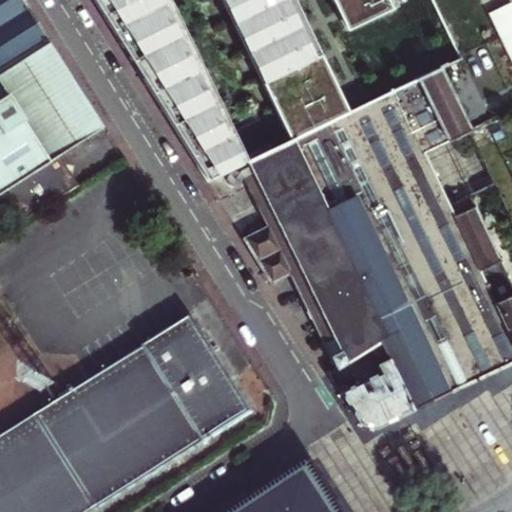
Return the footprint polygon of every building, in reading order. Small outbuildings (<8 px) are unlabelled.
[(0,0),(0,237),(3,235),(0,230),(0,193),(2,193),(22,223),(79,186),(59,155),(103,126),(49,40),(23,0),(0,0)] [(93,0),(115,35),(208,181),(239,168),(247,164),(168,0),(93,0)] [(294,0),(221,0),(291,143),(350,114),(294,0)] [(397,7),(393,0),(332,0),(347,31),(397,7)] [(511,362),(511,342),(485,286),(447,204),(494,184),(474,143),(469,133),(441,70),(350,114),(291,143),(247,164),(239,168),(268,227),(244,239),(272,282),(291,273),(298,286),(330,350),(340,369),(369,350),(379,344),(413,409),(470,382),(511,362)] [(511,221),(494,184),(447,204),(485,286),(506,275),(511,288),(511,221)] [(485,286),(511,342),(511,288),(506,275),(485,286)] [(0,444),(0,511),(103,511),(257,412),(195,317),(99,380),(93,385),(0,444)] [(382,377),(342,395),(356,416),(361,424),(367,425),(376,427),(413,409),(379,344),(369,350),(382,377)] [(345,511),(329,485),(315,463),(239,511),(345,511)]
